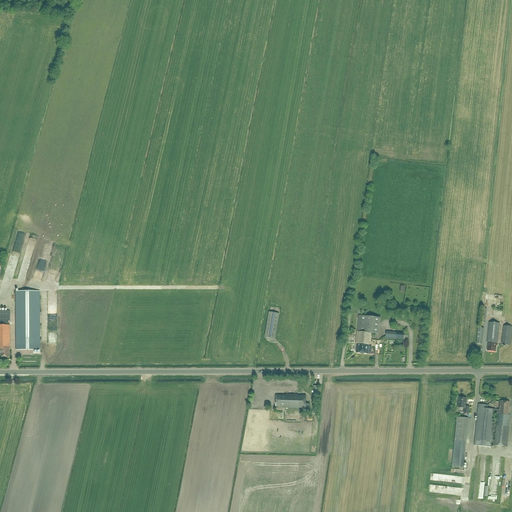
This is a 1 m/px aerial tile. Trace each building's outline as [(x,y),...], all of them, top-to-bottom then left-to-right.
[(39,291),(15,291),(16,345),(40,345),(39,291)] [(0,311),(0,356),(8,357),(8,349),(10,349),(9,321),(8,321),(8,311),(0,311)] [(274,339),(279,314),(269,312),(264,337),(274,339)] [(376,323),(376,317),(358,316),(357,332),(355,344),(357,344),(356,352),(368,353),(369,342),(370,342),(371,333),(374,334),(375,323),(376,323)] [(497,346),(497,344),(499,324),(489,323),(487,343),(488,343),(487,351),(495,352),(496,346),(497,346)] [(509,346),(511,327),(503,326),(501,345),(509,346)] [(396,332),(386,331),(386,339),(396,340),(396,332)] [(306,404),(306,396),(298,395),(285,394),(285,396),(276,396),(276,406),(280,407),(280,408),(309,409),(309,404),(306,404)] [(468,414),(469,407),(466,407),(466,398),(458,398),(457,408),(464,408),(463,413),(468,414)] [(508,410),(509,402),(500,401),(499,410),(487,409),(488,405),(478,404),(475,439),(474,446),(491,447),(491,441),(494,414),(497,415),(494,446),(507,447),(510,415),(508,415),(508,410)] [(466,453),(467,434),(462,434),(461,439),(455,439),(454,465),(463,465),(463,460),(462,460),(463,452),(466,453)]
